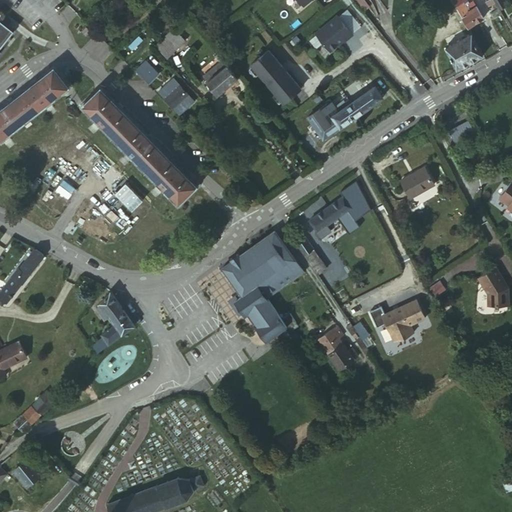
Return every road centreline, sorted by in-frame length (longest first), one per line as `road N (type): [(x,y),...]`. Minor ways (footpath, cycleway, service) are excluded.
road 1 (residential): [(250,221),(97,65),(51,54),(0,89)]
road 2 (residential): [(250,221),(437,95),(511,55)]
road 3 (residential): [(141,282),(176,373),(34,432),(0,457)]
road 4 (residential): [(0,218),(80,264),(141,282)]
road 5 (track): [(195,374),(277,483)]
road 6 (residential): [(141,282),(165,278),(250,221)]
